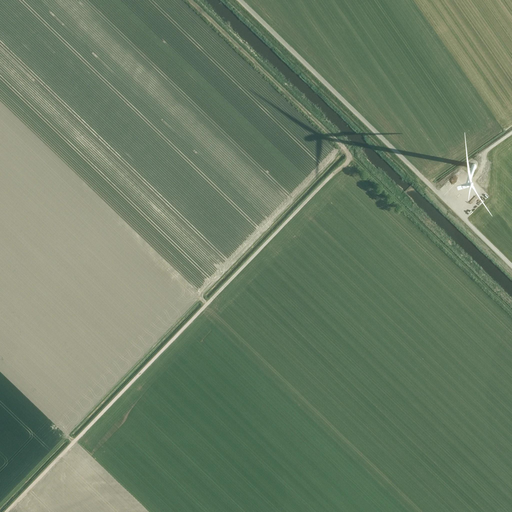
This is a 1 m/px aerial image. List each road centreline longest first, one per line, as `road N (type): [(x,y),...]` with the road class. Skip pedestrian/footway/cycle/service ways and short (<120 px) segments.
road 1 (track): [(5,511),(345,164),(348,151)]
road 2 (track): [(237,0),(511,265)]
